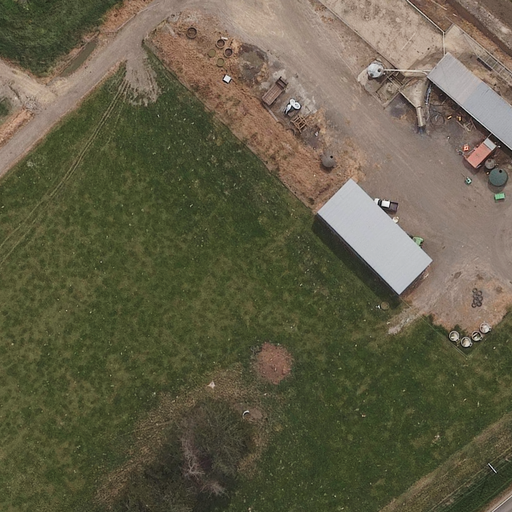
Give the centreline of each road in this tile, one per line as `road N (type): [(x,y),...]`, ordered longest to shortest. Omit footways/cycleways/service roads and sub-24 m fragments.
road 1 (track): [(179,0),(0,170)]
road 2 (track): [(254,0),(383,137)]
